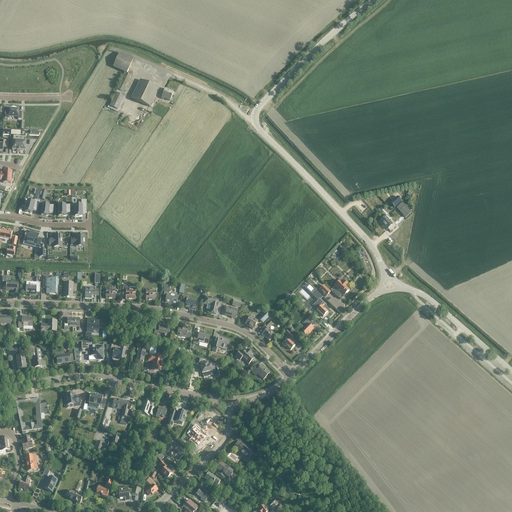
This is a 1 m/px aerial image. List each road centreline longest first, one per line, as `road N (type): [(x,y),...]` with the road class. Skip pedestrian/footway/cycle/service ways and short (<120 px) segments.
road 1 (residential): [(288,372),(246,332),(157,308),(0,301)]
road 2 (tertiary): [(229,406),(103,376),(0,387)]
road 3 (tertiary): [(389,283),(371,245),(251,116)]
road 4 (unknown): [(235,429),(275,432),(306,480),(354,482),(376,511)]
road 5 (tertiary): [(251,116),(371,0)]
road 6 (unclassified): [(251,116),(113,48)]
road 7 (tertiary): [(511,371),(425,295),(389,283)]
road 8 (unclassified): [(151,511),(225,439),(229,406)]
road 9 (tertiary): [(288,372),(389,283)]
